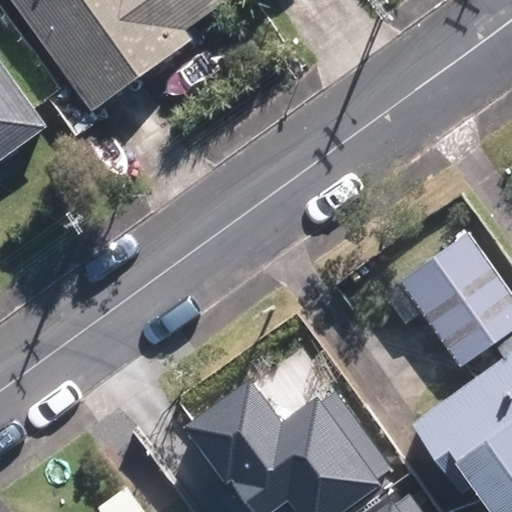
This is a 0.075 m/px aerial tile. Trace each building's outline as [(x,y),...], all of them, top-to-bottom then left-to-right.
[(28,0),(99,99),(200,27),(194,18),(218,0),(28,0)] [(0,53),(0,160),(50,124),(0,53)] [(511,313),(511,265),(474,211),(404,260),(465,347),(511,313)] [(511,335),(416,404),(466,474),(484,461),(511,500),(511,335)] [(260,511),(312,511),(329,501),(337,511),(407,511),(423,501),(369,426),(319,462),(286,417),(224,462),(260,511)]
